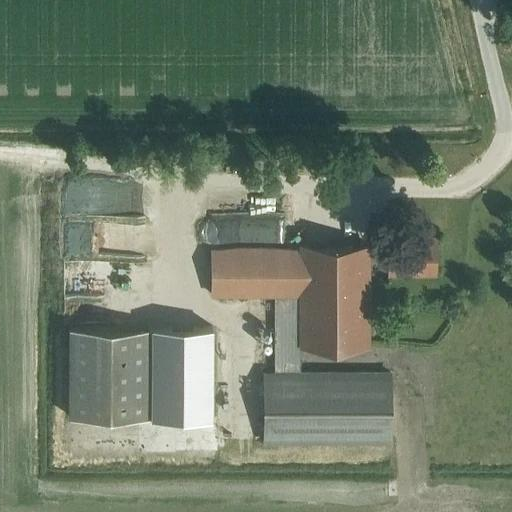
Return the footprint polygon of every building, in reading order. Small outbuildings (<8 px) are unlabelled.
[(113,180),(112,209),(150,211),(151,181),(113,180)] [(220,209),(297,207),(296,184),(220,186),(220,209)] [(388,249),(368,249),(368,261),(388,261),(388,274),(434,274),(434,237),(387,237),(388,249)] [(368,345),(368,261),(368,249),(368,245),(299,245),(299,249),(211,249),(211,295),(273,295),(273,373),(263,373),(263,441),(390,441),(390,373),(300,373),(300,345),(368,345)] [(129,261),(128,270),(147,273),(149,264),(129,261)] [(211,326),(151,326),(151,417),(211,417),(211,326)] [(147,327),(69,327),(69,417),(147,417),(147,327)]
